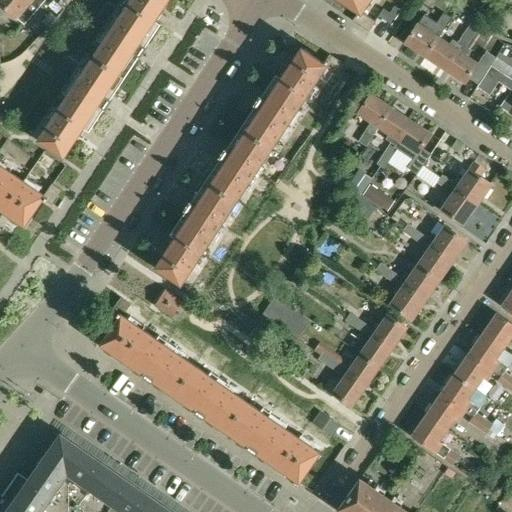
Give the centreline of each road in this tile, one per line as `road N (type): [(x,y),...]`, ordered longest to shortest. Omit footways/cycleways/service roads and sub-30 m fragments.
road 1 (unclassified): [(19,347),(77,279),(253,11)]
road 2 (residential): [(511,241),(322,511)]
road 3 (tertiary): [(259,511),(19,347)]
road 4 (residential): [(511,150),(278,0)]
